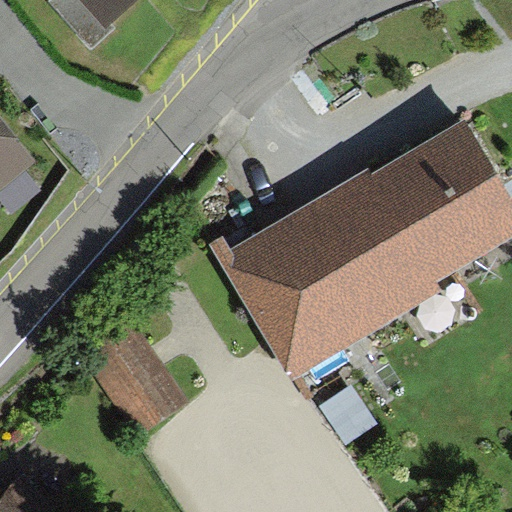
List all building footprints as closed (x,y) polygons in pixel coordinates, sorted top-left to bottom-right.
[(63,0),(89,29),(120,0),(63,0)] [(226,236),(210,246),(293,384),(446,292),(439,281),(511,237),(511,201),(463,120),(375,173),(370,164),(232,247),(226,236)] [(0,190),(26,171),(0,136),(0,190)] [(127,313),(73,350),(136,443),(191,405),(127,313)] [(26,511),(12,493),(0,501),(0,511),(26,511)]
